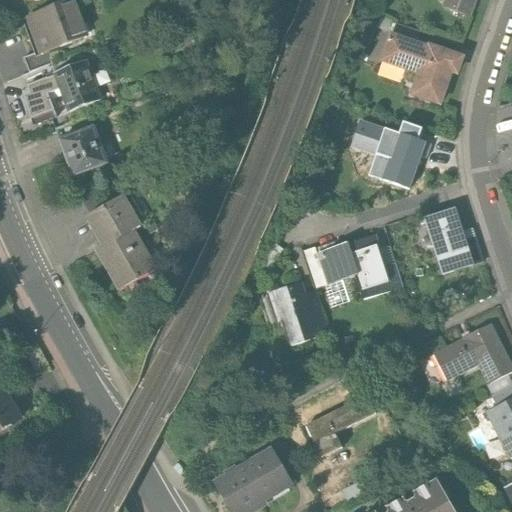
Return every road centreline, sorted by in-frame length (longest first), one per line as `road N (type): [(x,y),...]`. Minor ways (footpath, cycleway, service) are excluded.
road 1 (secondary): [(167,511),(88,384),(0,201)]
road 2 (residential): [(510,0),(478,99),(473,154),(511,286)]
